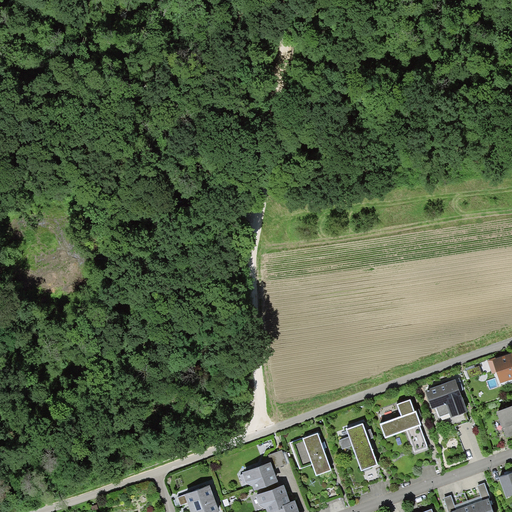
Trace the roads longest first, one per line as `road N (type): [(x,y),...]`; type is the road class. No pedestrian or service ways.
road 1 (track): [(20,511),(157,472),(511,343)]
road 2 (track): [(256,434),(251,256),(289,0)]
road 3 (residential): [(511,456),(356,511)]
